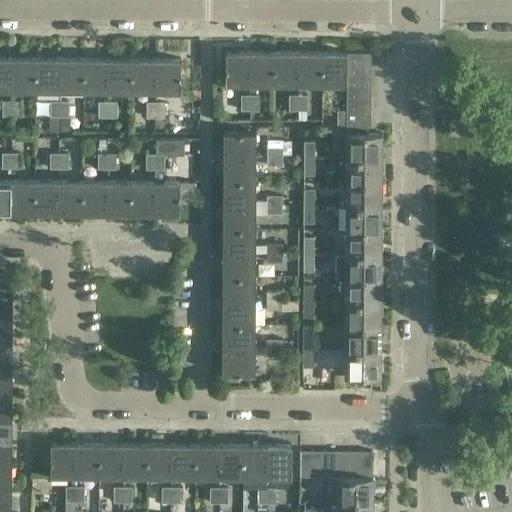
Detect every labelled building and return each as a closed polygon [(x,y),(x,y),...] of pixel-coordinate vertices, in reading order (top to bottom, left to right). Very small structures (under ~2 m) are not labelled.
[(250,83),(250,51),(225,51),(225,83),(250,83)] [(250,83),(274,83),(274,51),(250,51),(250,83)] [(274,51),(274,83),(298,83),(298,52),(274,51)] [(298,83),(322,83),(322,52),(298,52),(298,83)] [(346,83),(346,76),(346,64),(346,52),(322,52),(322,83),(346,83)] [(346,52),(346,64),(370,63),(370,52),(346,52)] [(0,88),(11,89),(11,57),(0,57),(0,88)] [(11,57),(11,89),(35,89),(35,57),(11,57)] [(35,89),(59,89),(59,57),(35,57),(35,89)] [(59,57),(59,89),(83,89),(83,58),(59,57)] [(83,89),(107,89),(107,58),(83,58),(83,89)] [(107,58),(107,89),(131,90),(131,58),(107,58)] [(131,90),(155,90),(155,58),(131,58),(131,90)] [(155,58),(155,90),(180,90),(180,58),(155,58)] [(346,64),(346,76),(370,75),(370,63),(346,64)] [(346,83),(346,87),(370,87),(370,75),(346,76),(346,83)] [(346,87),(346,99),(370,99),(370,87),(346,87)] [(240,109),(249,109),(249,94),(240,94),(240,109)] [(259,94),(249,94),(249,109),(258,109),(259,94)] [(288,109),(297,109),(297,94),(288,94),(288,109)] [(307,94),(297,94),(297,109),(306,109),(307,94)] [(346,99),(346,112),(370,112),(370,99),(346,99)] [(1,116),(10,116),(10,100),(1,100),(1,116)] [(20,100),(10,100),(10,116),(20,115),(20,100)] [(50,116),(59,116),(59,101),(50,101),(50,116)] [(68,101),(59,101),(59,116),(68,116),(68,101)] [(98,116),(107,116),(107,101),(98,101),(98,116)] [(116,101),(107,101),(107,116),(116,116),(116,101)] [(146,117),(155,117),(155,102),(146,102),(146,117)] [(165,102),(155,102),(155,117),(165,117),(165,102)] [(346,125),(346,112),(336,112),(336,125),(346,125)] [(346,125),(367,125),(370,125),(370,112),(346,112),(346,125)] [(346,125),(345,156),(381,157),(381,133),(367,133),(367,125),(346,125)] [(224,132),(223,157),(254,157),(254,132),(224,132)] [(303,139),(303,156),(314,157),(314,139),(303,139)] [(266,146),(266,155),(281,155),(282,146),(266,146)] [(10,168),(10,152),(1,152),(1,168),(10,168)] [(19,152),(10,152),(10,168),(19,168),(19,152)] [(59,168),(59,153),(49,153),(49,168),(59,168)] [(68,153),(59,153),(59,168),(68,168),(68,153)] [(107,169),(107,153),(98,153),(98,169),(107,169)] [(116,154),(107,153),(107,169),(116,169),(116,154)] [(146,169),(155,169),(155,154),(146,154),(146,169)] [(164,154),(155,154),(155,169),(164,169),(164,154)] [(281,155),(266,155),(266,164),(281,164),(281,155)] [(314,174),(314,157),(303,156),(303,174),(314,174)] [(345,180),(380,181),(381,157),(345,156),(345,180)] [(223,181),(254,181),(254,157),(223,157),(223,181)] [(0,210),(10,211),(10,180),(0,179),(0,210)] [(34,211),(34,180),(10,180),(10,211),(34,211)] [(34,211),(58,211),(58,180),(34,180),(34,211)] [(82,211),(82,180),(58,180),(58,211),(82,211)] [(82,211),(106,212),(106,180),(82,180),(82,211)] [(106,180),(106,212),(129,212),(130,181),(106,180)] [(345,180),(345,205),(380,205),(380,181),(345,180)] [(129,212),(153,212),(154,181),(130,181),(129,212)] [(154,181),(153,212),(178,212),(178,181),(154,181)] [(223,181),(223,205),(254,205),(254,181),(223,181)] [(303,205),(314,205),(314,188),(303,188),(303,205)] [(266,194),(266,203),(282,203),(282,194),(266,194)] [(282,203),(266,203),(266,212),(281,212),(282,203)] [(223,228),(254,229),(254,205),(223,205),(223,228)] [(313,222),(314,205),(303,205),(303,222),(313,222)] [(345,229),(380,229),(380,205),(345,205),(345,229)] [(223,228),(222,252),(254,253),(254,229),(223,228)] [(345,229),(345,253),(380,253),(380,229),(345,229)] [(511,233),(497,244),(511,263),(511,233)] [(303,236),(302,253),(313,253),(313,236),(303,236)] [(266,242),(265,251),(281,251),(281,242),(266,242)] [(281,251),(265,251),(265,260),(281,260),(281,251)] [(222,276),(253,277),(254,253),(222,252),(222,276)] [(302,270),(313,270),(313,253),(302,253),(302,270)] [(380,253),(345,253),(335,253),(335,276),(345,277),(379,277),(380,253)] [(0,274),(0,298),(10,299),(10,274),(0,274)] [(222,276),(222,300),(253,301),(253,277),(222,276)] [(345,277),(345,301),(379,301),(379,277),(345,277)] [(302,301),(313,301),(313,284),(302,284),(302,301)] [(265,290),(265,299),(280,299),(281,290),(265,290)] [(0,322),(10,323),(10,299),(0,298),(0,322)] [(280,308),(280,299),(265,299),(265,308),(280,308)] [(222,324),(253,324),(253,301),(222,300),(222,324)] [(313,318),(313,301),(302,301),(302,318),(313,318)] [(344,325),(379,325),(379,301),(345,301),(344,325)] [(0,322),(0,346),(10,347),(10,323),(0,322)] [(222,324),(221,348),(253,348),(253,324),(222,324)] [(344,325),(344,349),(378,349),(379,325),(344,325)] [(302,349),(312,349),(313,331),(302,331),(302,349)] [(265,338),(265,347),(280,347),(280,338),(265,338)] [(0,370),(10,371),(10,347),(0,346),(0,370)] [(280,356),(280,347),(265,347),(265,356),(280,356)] [(253,348),(221,348),(221,373),(253,373),(253,348)] [(312,366),(312,349),(302,349),(302,366),(312,366)] [(378,349),(344,349),(344,374),(378,374),(378,349)] [(0,370),(0,394),(9,394),(10,371),(0,370)] [(0,418),(9,418),(9,394),(0,394),(0,418)] [(0,442),(9,442),(9,418),(0,418),(0,442)] [(0,466),(9,466),(9,442),(0,442),(0,466)] [(50,474),(74,474),(75,442),(50,442),(50,474)] [(74,474),(98,474),(98,443),(75,442),(74,474)] [(98,474),(122,475),(122,443),(98,443),(98,474)] [(122,475),(146,475),(146,443),(122,443),(122,475)] [(146,475),(170,475),(170,443),(146,443),(146,475)] [(194,475),(194,444),(170,443),(170,475),(194,475)] [(194,475),(218,475),(218,444),(194,444),(194,475)] [(242,476),(242,444),(218,444),(218,475),(242,476)] [(242,476),(265,476),(266,444),(242,444),(242,476)] [(266,444),(265,476),(290,476),(290,444),(266,444)] [(311,476),(311,451),(299,450),(299,476),(311,476)] [(322,476),(322,451),(311,451),(311,476),(322,476)] [(334,476),(334,451),(322,451),(322,476),(334,476)] [(334,451),(334,476),(336,476),(346,476),(346,451),(334,451)] [(358,451),(346,451),(346,476),(358,476),(358,451)] [(358,476),(370,476),(371,451),(358,451),(358,476)] [(0,466),(0,490),(9,490),(9,466),(0,466)] [(336,476),(336,500),(372,500),(372,476),(370,476),(358,476),(346,476),(336,476)] [(64,501),(73,501),(73,486),(64,485),(64,501)] [(82,486),(73,486),(73,501),(82,501),(82,486)] [(111,501),(120,501),(121,486),(111,486),(111,501)] [(130,486),(121,486),(120,501),(130,501),(130,486)] [(160,502),(169,502),(169,487),(160,487),(160,502)] [(178,487),(169,487),(169,502),(178,502),(178,487)] [(208,502),(217,503),(217,487),(208,487),(208,502)] [(227,487),(217,487),(217,503),(226,503),(227,487)] [(256,503),(265,503),(265,488),(256,488),(256,503)] [(275,488),(265,488),(265,503),(274,503),(275,488)] [(8,511),(9,490),(0,490),(0,511),(8,511)] [(336,511),(371,511),(372,500),(336,500),(336,511)]
